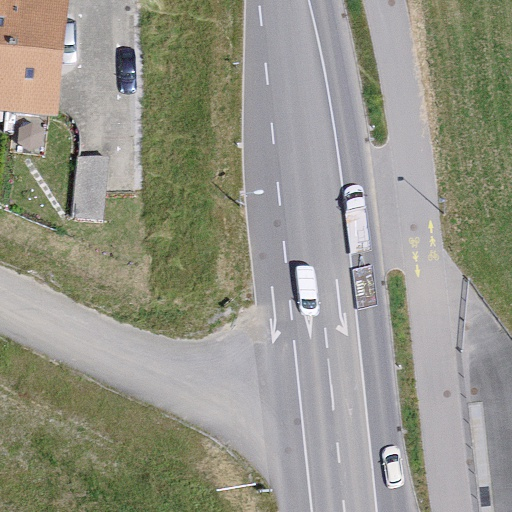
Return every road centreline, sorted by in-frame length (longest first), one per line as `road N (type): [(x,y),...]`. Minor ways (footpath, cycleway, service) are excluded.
road 1 (primary): [(299,0),(365,511)]
road 2 (residential): [(103,0),(100,160)]
